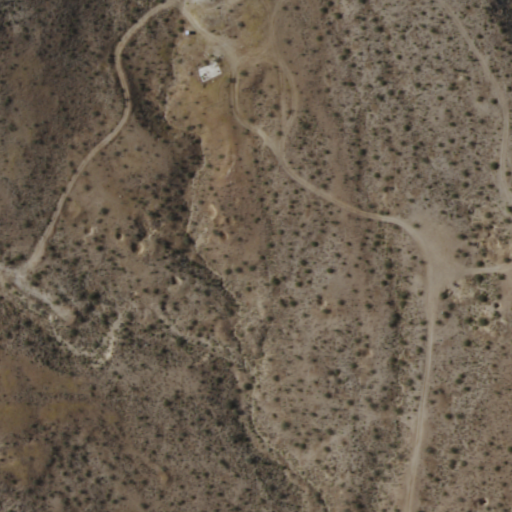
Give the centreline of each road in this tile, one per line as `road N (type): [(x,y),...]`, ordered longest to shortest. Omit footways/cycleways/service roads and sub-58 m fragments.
road 1 (track): [(404,511),(424,361),(422,250),(404,223),(350,209),(280,164),(279,86),(266,29),(276,0)]
road 2 (track): [(235,65),(230,50),(180,8),(159,3),(144,12),(115,44),(126,113),(67,179),(32,258)]
road 3 (track): [(276,153),(235,118),(229,91),(242,59),(262,54),(276,61)]
